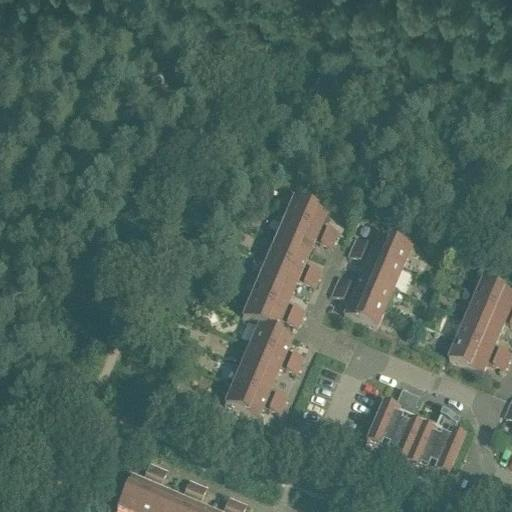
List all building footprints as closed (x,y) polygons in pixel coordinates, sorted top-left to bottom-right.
[(337,236),(321,229),(326,217),(293,203),(284,223),(334,244),(337,236)] [(334,244),(284,223),(276,242),(309,257),(314,247),(330,253),(334,244)] [(357,244),(353,252),(402,273),(411,253),(377,239),(372,251),(357,244)] [(276,242),(267,262),(317,283),(320,275),(304,268),(309,257),(276,242)] [(402,273),(353,252),(350,260),(365,267),(360,279),(394,293),(402,273)] [(317,283),(267,262),(259,282),(292,296),(297,286),(312,293),(317,283)] [(356,290),(351,287),(340,283),(336,292),(385,313),(394,293),(360,279),(356,290)] [(292,296),(259,282),(250,302),(300,323),(303,316),(287,309),(292,296)] [(511,297),(484,285),(476,305),(511,320),(511,297)] [(385,313),(336,292),(333,300),(349,307),(344,318),(377,333),(385,313)] [(300,323),(250,302),(242,322),(258,329),(276,335),(280,325),(296,332),(300,323)] [(511,320),(476,305),(468,325),(501,339),(506,327),(511,329),(511,320)] [(501,339),(468,325),(459,344),(510,366),(511,360),(511,356),(496,350),(501,339)] [(276,335),(258,329),(250,349),(301,370),(304,362),(286,354),(291,342),(276,335)] [(510,366),(459,344),(451,364),(484,378),(489,367),(495,370),(506,375),(510,366)] [(301,370),(250,349),(241,369),(274,383),(278,372),(297,380),(301,370)] [(241,369),(232,389),(284,411),(288,402),(269,394),(274,383),(241,369)] [(284,411),(232,389),(224,409),(257,423),(261,412),(280,419),(284,411)] [(441,415),(433,433),(410,423),(419,402),(401,394),(394,411),(383,406),(366,446),(392,457),(391,461),(418,473),(420,469),(447,481),(464,441),(452,436),(459,422),(441,415)] [(346,469),(332,463),(326,478),(340,484),(346,469)] [(149,468),(143,485),(131,480),(130,483),(117,511),(141,511),(150,491),(158,472),(149,468)] [(150,491),(141,511),(164,511),(170,499),(171,497),(160,492),(167,475),(158,472),(150,491)] [(170,499),(164,511),(188,511),(190,507),(194,499),(198,489),(189,485),(182,502),(171,497),(170,499)] [(198,489),(194,499),(190,507),(188,511),(206,511),(199,509),(206,492),(198,489)] [(223,511),(235,511),(238,506),(228,502),(223,511)]
